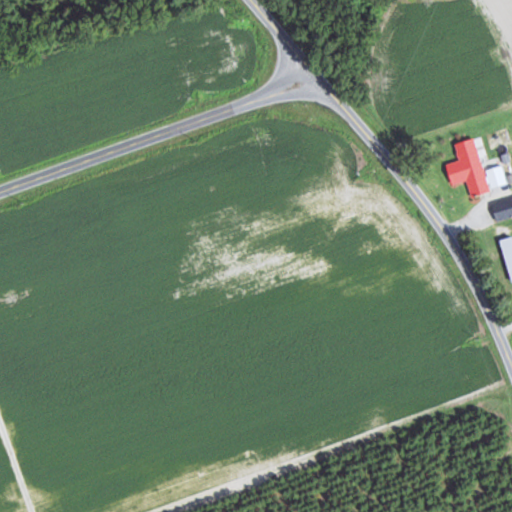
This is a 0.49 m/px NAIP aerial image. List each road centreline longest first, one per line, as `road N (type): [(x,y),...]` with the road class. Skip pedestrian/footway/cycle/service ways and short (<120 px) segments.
road 1 (tertiary): [(511,354),(477,273),(418,181),(258,0)]
road 2 (residential): [(0,191),(323,74)]
